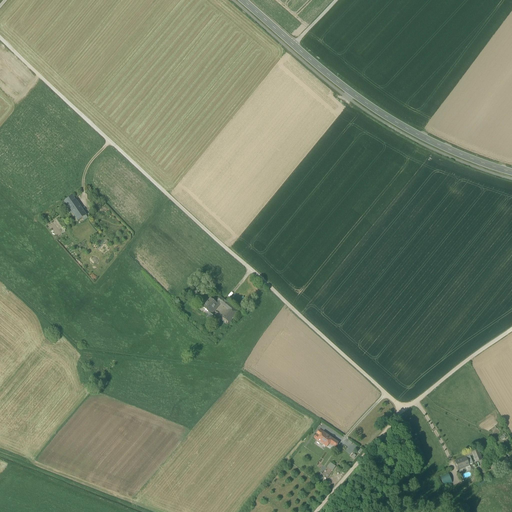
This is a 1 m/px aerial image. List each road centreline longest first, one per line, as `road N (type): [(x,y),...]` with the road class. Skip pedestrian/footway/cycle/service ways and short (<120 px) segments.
road 1 (unclassified): [(511,328),(399,413),(0,38)]
road 2 (secondary): [(511,172),(396,123),(241,0)]
road 3 (track): [(155,511),(0,452)]
road 4 (track): [(315,511),(399,413)]
